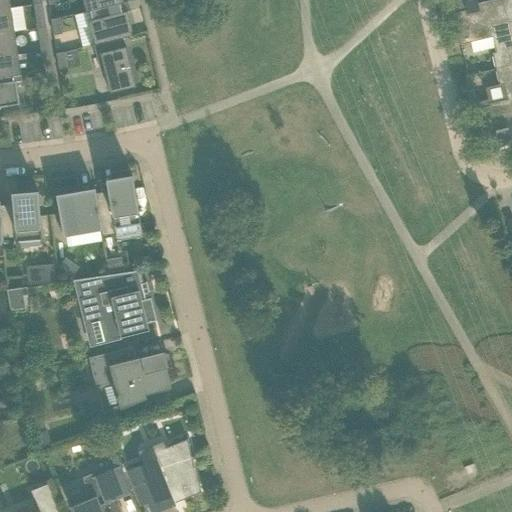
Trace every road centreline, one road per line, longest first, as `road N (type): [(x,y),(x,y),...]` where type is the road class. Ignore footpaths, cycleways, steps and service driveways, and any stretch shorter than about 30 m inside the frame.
road 1 (residential): [(239,511),(156,135),(0,161)]
road 2 (residential): [(511,181),(490,183),(464,165),(428,0)]
road 3 (residential): [(430,511),(410,493),(314,511)]
